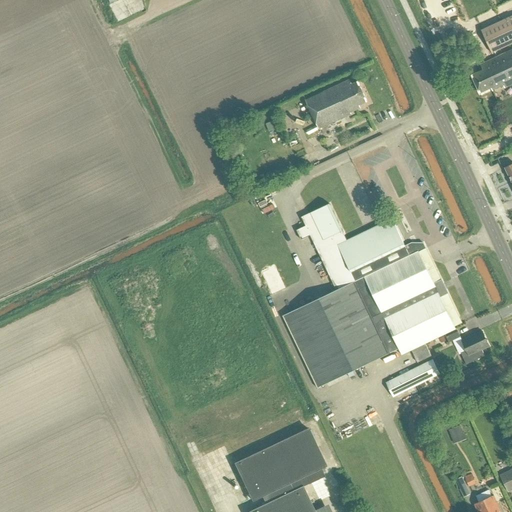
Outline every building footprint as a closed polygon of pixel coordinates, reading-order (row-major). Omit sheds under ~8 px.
[(511,44),(511,16),(481,31),(492,53),(511,44)] [(503,85),(505,88),(511,84),(511,50),(481,65),(483,70),(472,76),(480,93),(491,88),(492,90),(503,85)] [(348,81),(306,100),(319,129),(351,114),(350,113),(357,110),(356,107),(367,102),(358,82),(351,85),(348,81)] [(242,124),(244,130),(258,124),(256,119),(242,124)] [(429,212),(437,209),(428,191),(421,194),(429,212)] [(390,353),(399,349),(402,355),(412,350),(418,363),(431,356),(426,344),(456,329),(455,327),(462,323),(423,243),(411,243),(405,246),(392,219),(347,241),(330,204),(302,217),(306,226),(297,230),(301,240),(310,236),(337,290),(355,282),(390,353)] [(283,316),(318,388),(390,353),(355,282),(337,290),(283,316)] [(446,337),(449,343),(461,337),(458,331),(446,337)] [(467,351),(462,354),(465,360),(465,362),(467,365),(477,359),(485,356),(482,349),(489,346),(482,331),(462,341),(467,351)] [(433,359),(386,383),(393,397),(440,374),(433,359)] [(491,397),(485,400),(488,406),(494,403),(491,397)] [(453,438),(463,434),(460,427),(450,431),(453,438)] [(308,429),(235,464),(252,500),(261,496),(266,504),(249,511),(330,511),(327,504),(313,511),(303,487),(293,491),(289,483),(325,466),(308,429)] [(511,470),(501,476),(508,490),(511,487),(511,470)] [(476,483),(471,473),(468,474),(468,475),(464,477),(468,486),(476,483)] [(463,476),(457,479),(461,487),(466,484),(463,476)] [(333,477),(322,480),(324,487),(335,484),(333,477)] [(337,486),(326,489),(327,495),(339,492),(337,486)] [(475,505),(478,511),(499,511),(501,511),(494,496),(475,505)]
